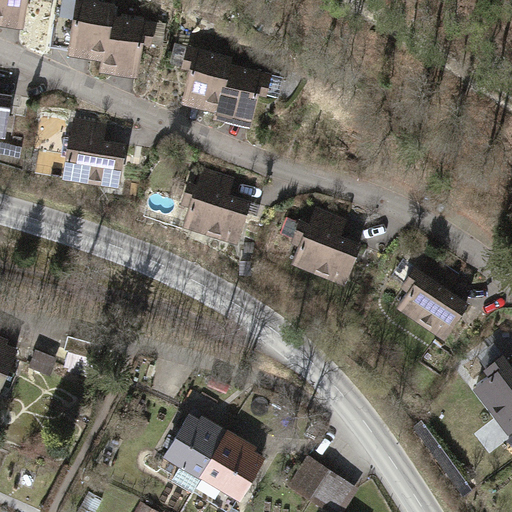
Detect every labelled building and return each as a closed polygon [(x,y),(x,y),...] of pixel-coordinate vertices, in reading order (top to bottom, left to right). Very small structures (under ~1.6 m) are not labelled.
[(0,0),(0,24),(24,28),(28,0),(0,0)] [(114,2),(101,0),(67,0),(65,20),(72,21),(67,53),(102,58),(100,73),(139,78),(148,20),(112,16),(114,2)] [(235,50),(187,37),(182,56),(192,59),(180,99),(218,109),(216,118),(252,128),(268,73),(232,63),(235,50)] [(0,137),(6,138),(13,99),(0,96),(0,137)] [(110,121),(74,117),(66,179),(121,186),(125,145),(107,143),(110,121)] [(236,178),(203,169),(187,228),(242,243),(253,201),(233,196),(236,178)] [(318,205),(296,263),(349,283),(364,244),(344,236),(351,218),(318,205)] [(461,276),(435,258),(401,305),(447,340),(471,305),(452,290),(461,276)] [(0,383),(3,385),(20,347),(6,341),(0,338),(0,383)] [(497,367),(477,382),(511,428),(511,361),(498,343),(486,352),(497,367)] [(194,411),(173,447),(245,489),(266,453),(253,445),(206,418),(194,411)] [(358,484),(309,453),(291,482),(342,511),(358,484)] [(165,511),(143,502),(139,511),(165,511)]
